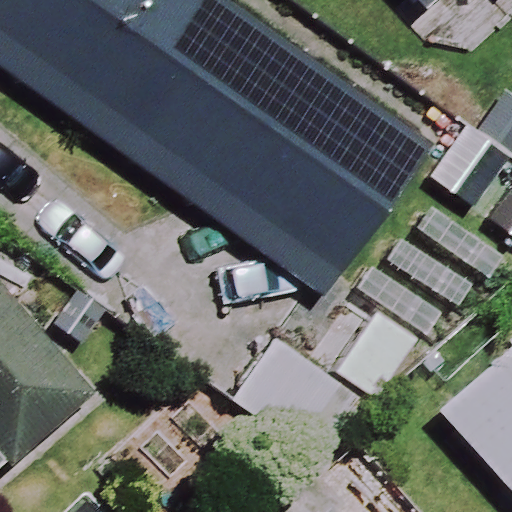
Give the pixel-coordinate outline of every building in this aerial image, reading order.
[(0,0),(0,74),(310,302),(416,156),(194,0),(0,0)] [(431,0),(402,0),(416,15),(431,0)] [(0,467),(76,403),(0,315),(0,467)] [(511,343),(431,416),(511,506),(511,343)] [(329,394),(273,345),(227,398),(284,447),(329,394)]
